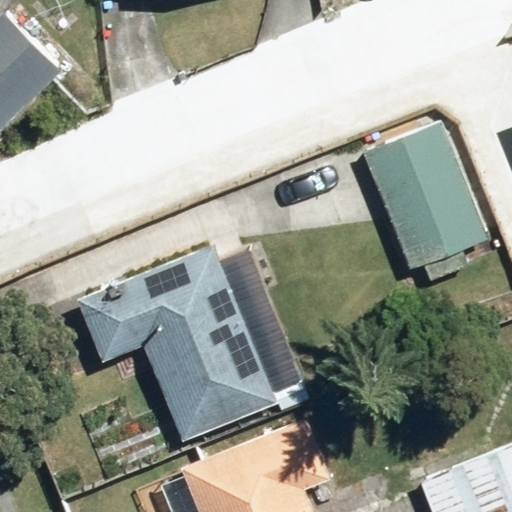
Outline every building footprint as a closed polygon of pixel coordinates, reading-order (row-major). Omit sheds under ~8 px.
[(0,124),(51,75),(0,22),(0,124)] [(483,234),(430,120),(351,156),(404,271),(483,234)] [(177,444),(266,406),(198,247),(69,302),(95,362),(134,345),(177,444)] [(303,511),(295,490),(317,482),(293,420),(170,468),(186,511),(303,511)] [(511,511),(511,446),(510,441),(415,481),(428,511),(511,511)]
